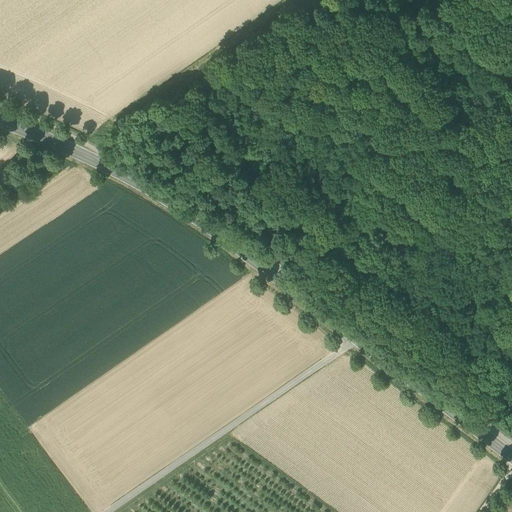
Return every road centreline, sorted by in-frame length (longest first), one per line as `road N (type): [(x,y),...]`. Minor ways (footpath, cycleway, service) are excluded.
road 1 (secondary): [(0,120),(119,172),(192,215),(511,460)]
road 2 (track): [(108,511),(361,342),(511,133)]
